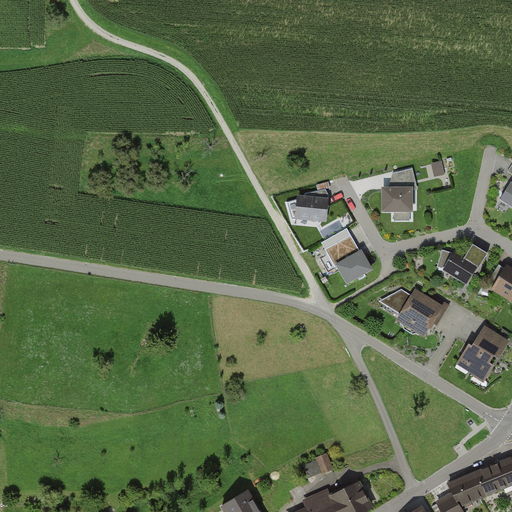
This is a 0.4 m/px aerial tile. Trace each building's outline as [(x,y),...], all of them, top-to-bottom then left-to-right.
[(441,163),(432,165),(435,178),(445,176),(441,163)] [(511,166),(508,173),(511,175),(511,184),(500,203),(511,210),(511,166)] [(394,222),(412,222),(411,191),(417,191),(413,171),(393,176),(389,188),(382,188),(382,212),(394,212),(394,222)] [(301,218),(321,220),(328,209),(323,200),(330,197),(326,190),(307,195),(297,205),(301,218)] [(358,254),(349,238),(327,250),(333,261),(324,266),(328,273),(339,267),(348,284),(372,270),(361,252),(358,254)] [(445,271),(466,284),(485,253),(473,246),(465,259),(455,254),(445,271)] [(494,290),(511,301),(511,268),(508,266),(494,290)] [(398,321),(424,335),(441,306),(415,291),(411,297),(402,291),(380,304),(401,316),(398,321)] [(460,368),(485,383),(508,343),(483,328),(460,368)] [(310,478),(335,468),(329,453),(304,463),(310,478)] [(511,484),(511,458),(495,465),(502,482),(510,479),(511,484)] [(479,497),(511,484),(510,479),(502,482),(495,465),(476,474),(480,483),(475,486),(479,497)] [(460,505),(479,497),(475,486),(480,483),(476,474),(448,485),(454,495),(460,505)] [(307,507),(297,511),(365,511),(372,509),(359,483),(327,496),(325,492),(305,502),(307,507)] [(260,511),(248,491),(222,507),(225,511),(260,511)] [(463,511),(460,505),(454,495),(433,507),(435,511),(463,511)]
